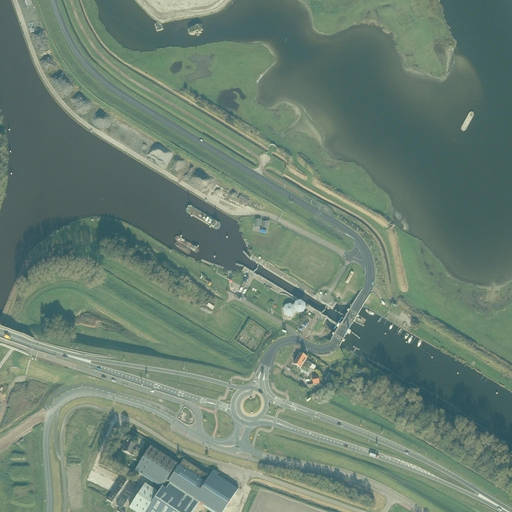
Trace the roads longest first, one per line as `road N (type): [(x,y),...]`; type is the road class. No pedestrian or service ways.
road 1 (unclassified): [(263,366),(286,341),(319,351),(335,344),(368,288),(363,247),(109,86),(77,52),(52,0)]
road 2 (unclassified): [(359,511),(187,452),(116,414)]
road 3 (unclassified): [(194,434),(126,401),(91,391),(70,395),(47,427),(49,511)]
road 4 (unclassified): [(194,434),(190,405),(0,345)]
road 5 (primary): [(509,511),(425,460),(305,411)]
road 6 (primary): [(300,430),(402,463),(506,511)]
road 7 (track): [(50,247),(98,226),(116,227),(234,296)]
road 8 (primary): [(243,389),(62,356)]
road 9 (tertiary): [(394,495),(241,445)]
road 10 (primary): [(62,356),(188,397)]
